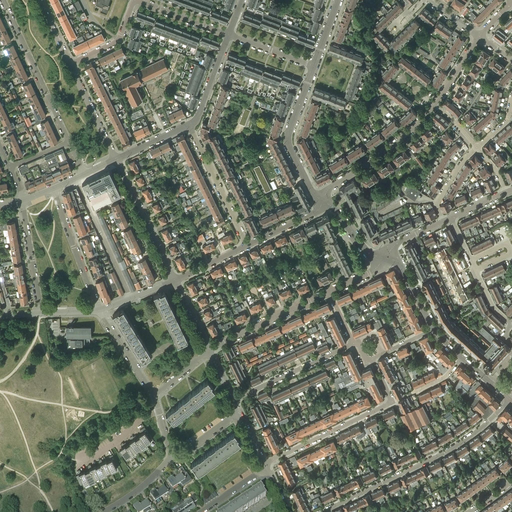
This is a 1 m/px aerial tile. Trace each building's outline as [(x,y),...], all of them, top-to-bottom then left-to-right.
[(83,11),(78,0),(74,2),(79,12),(83,11)] [(97,0),(96,0),(95,5),(101,7),(100,11),(106,14),(110,5),(108,4),(109,0),(97,0)] [(199,11),(203,0),(198,0),(195,9),(199,11)] [(204,13),(208,2),(203,0),(199,11),(204,13)] [(224,6),(232,9),(234,3),(226,0),(224,6)] [(356,3),(356,0),(348,0),(346,5),(353,8),(355,5),(356,5),(357,3),(356,3)] [(392,19),(404,7),(396,0),(395,0),(394,1),(396,4),(392,8),(392,7),(388,11),(388,12),(385,8),(383,10),(392,19)] [(488,5),(485,8),(489,12),(493,7),(490,4),(490,3),(488,2),(488,1),(486,0),(485,2),(488,5)] [(460,1),(456,7),(460,11),(465,4),(460,1)] [(208,14),(211,7),(212,3),(208,2),(204,13),(208,14)] [(54,7),(56,12),(62,9),(61,6),(64,5),(63,3),(54,7)] [(346,5),(343,14),(347,16),(347,15),(350,16),(352,17),(353,12),(352,11),(353,8),(346,5)] [(68,12),(67,9),(65,7),(62,9),(56,12),(58,16),(68,12)] [(315,7),(313,13),(321,16),(323,10),(315,7)] [(430,27),(436,19),(437,19),(424,8),(419,15),(417,17),(419,19),(422,17),(423,18),(424,17),(426,19),(425,20),(430,23),(428,25),(430,27)] [(485,16),(489,12),(485,8),(481,12),(485,16)] [(213,19),(217,21),(220,14),(221,14),(222,11),(220,10),(219,13),(216,12),(213,19)] [(392,19),(383,10),(381,11),(385,15),(384,15),(380,18),(381,19),(379,21),(378,20),(376,22),(377,23),(376,23),(374,21),(373,22),(375,25),(380,30),(392,19)] [(58,16),(60,21),(67,18),(66,16),(69,14),(68,12),(58,16)] [(481,21),(485,16),(481,12),(477,17),(481,21)] [(264,26),(268,15),(263,13),(261,20),(259,24),(264,26)] [(319,21),(321,16),(313,13),(311,19),(314,20),(319,21)] [(481,21),(477,17),(473,13),(471,15),(475,19),(473,21),(474,23),(475,23),(478,25),(481,21)] [(347,25),(350,16),(347,15),(347,16),(343,14),(340,22),(347,25)] [(268,28),(272,17),(268,15),(264,26),(268,28)] [(272,29),(277,18),(272,17),(268,28),(272,29)] [(277,31),(280,24),(281,20),(277,18),(272,29),(277,31)] [(278,31),(283,33),(288,19),(286,19),(285,22),(282,21),(278,31)] [(287,35),(291,24),(288,23),(289,20),(288,19),(283,33),(287,35)] [(415,19),(403,31),(412,40),(414,38),(410,34),(411,35),(415,31),(414,31),(416,28),(417,29),(419,27),(418,27),(418,26),(421,29),(423,27),(415,19)] [(155,20),(153,27),(151,31),(156,33),(160,22),(155,20)] [(314,20),(312,25),(319,28),(321,22),(319,21),(314,20)] [(445,25),(438,20),(434,27),(437,29),(436,30),(438,31),(439,30),(442,32),(443,29),(445,25)] [(500,23),(502,25),(504,26),(506,24),(508,27),(507,29),(509,32),(511,31),(511,30),(511,23),(510,21),(506,24),(502,20),(500,23)] [(63,25),(65,30),(71,27),(70,25),(73,23),(72,21),(63,25)] [(160,35),(164,24),(160,22),(156,33),(160,35)] [(287,35),(291,36),(297,23),(295,22),(294,25),(291,24),(287,35)] [(341,32),(344,33),(345,30),(346,31),(347,28),(346,28),(347,25),(340,22),(337,30),(341,32)] [(296,38),(298,34),(297,33),(300,27),(297,26),(298,23),(297,23),(291,36),(296,38)] [(165,36),(169,25),(164,24),(160,35),(165,36)] [(169,38),(173,27),(169,25),(165,36),(169,38)] [(319,28),(312,25),(310,31),(317,34),(319,28)] [(449,37),(453,30),(445,25),(443,29),(442,32),(441,33),(445,36),(446,35),(449,37)] [(130,30),(141,35),(143,30),(131,26),(130,30)] [(173,40),(178,28),(173,27),(169,38),(173,40)] [(178,28),(173,40),(178,41),(182,30),(178,28)] [(0,38),(9,35),(6,29),(0,31),(0,38)] [(70,40),(76,37),(74,34),(77,32),(76,30),(67,34),(70,40)] [(130,30),(128,35),(139,39),(141,35),(130,30)] [(182,43),(187,32),(182,30),(178,41),(182,43)] [(344,34),(344,33),(341,32),(337,30),(334,39),(341,42),(342,39),(343,39),(345,34),(344,34)] [(497,40),(502,33),(498,30),(493,37),(497,40)] [(104,39),(103,37),(101,33),(100,33),(99,31),(96,32),(98,35),(95,36),(99,42),(104,39)] [(384,46),(382,47),(386,52),(388,50),(386,48),(391,43),(388,40),(387,38),(386,38),(384,36),(384,35),(382,34),(379,31),(374,36),(372,33),(370,35),(374,39),(376,38),(375,39),(377,41),(378,40),(380,42),(379,43),(383,47),(383,46),(384,46)] [(411,42),(412,40),(403,31),(392,42),(399,50),(401,48),(398,46),(399,45),(400,46),(401,44),(403,42),(407,39),(406,38),(407,38),(411,42)] [(454,31),(453,33),(457,35),(456,36),(458,37),(457,37),(454,41),(455,42),(454,42),(457,44),(457,45),(460,47),(466,39),(454,31)] [(187,45),(191,33),(187,32),(182,43),(187,45)] [(191,46),(195,35),(191,33),(187,45),(191,46)] [(497,40),(501,43),(503,41),(504,42),(508,37),(506,36),(507,36),(502,33),(497,40)] [(99,42),(95,36),(93,37),(92,34),(89,35),(94,44),(99,42)] [(304,44),(306,37),(307,37),(308,34),(306,34),(305,36),(302,35),(299,42),(304,44)] [(9,35),(0,38),(0,39),(1,41),(2,41),(3,44),(11,40),(9,35)] [(196,48),(200,37),(195,35),(191,46),(196,48)] [(129,42),(140,46),(142,41),(130,37),(129,42)] [(80,39),(85,49),(90,47),(86,40),(84,41),(83,38),(80,39)] [(129,42),(127,46),(138,51),(140,46),(129,42)] [(456,54),(460,47),(457,45),(457,44),(454,42),(453,44),(452,44),(450,46),(451,47),(449,50),(456,54)] [(81,51),(78,44),(75,45),(74,43),(72,44),(76,53),(81,51)] [(16,50),(13,44),(3,48),(6,54),(16,50)] [(327,51),(336,54),(337,51),(337,50),(338,47),(339,46),(334,44),(333,45),(330,44),(330,45),(327,51)] [(341,48),(338,47),(337,50),(337,51),(336,54),(344,57),(347,50),(344,49),(344,48),(342,47),(341,48)] [(117,49),(112,52),(115,58),(118,57),(120,61),(122,60),(117,49)] [(16,50),(6,54),(8,56),(9,56),(10,59),(18,55),(16,50)] [(350,51),(347,50),(344,57),(352,60),(353,57),(354,57),(355,53),(353,52),(353,51),(350,50),(350,51)] [(456,54),(449,50),(448,52),(447,52),(445,54),(446,54),(444,57),(448,59),(451,61),(456,54)] [(483,50),(479,56),(486,60),(490,54),(490,53),(488,52),(487,52),(487,53),(483,50)] [(357,64),(357,65),(356,68),(355,69),(354,70),(354,72),(353,74),(352,75),(352,77),(352,78),(351,80),(363,85),(364,83),(359,81),(359,80),(360,81),(362,76),(360,76),(361,73),(363,73),(363,71),(367,73),(367,70),(365,69),(365,68),(360,66),(361,65),(364,57),(361,55),(361,54),(356,52),(356,54),(355,53),(354,57),(353,57),(352,60),(358,63),(357,64)] [(108,54),(103,56),(106,63),(109,61),(111,65),(113,64),(108,54)] [(212,62),(214,57),(206,54),(204,59),(212,62)] [(12,65),(21,61),(18,55),(10,59),(12,62),(11,63),(12,65)] [(401,65),(405,68),(408,65),(407,65),(409,62),(403,56),(397,64),(396,65),(392,61),(391,62),(389,60),(387,63),(390,65),(389,66),(390,67),(388,69),(387,68),(384,72),(382,70),(380,72),(382,74),(386,78),(385,79),(379,86),(382,88),(381,89),(385,92),(386,91),(388,88),(389,89),(391,86),(387,82),(388,81),(389,80),(391,77),(392,77),(393,76),(393,75),(394,73),(395,72),(396,72),(397,71),(397,70),(399,67),(401,65)] [(486,60),(479,56),(476,62),(479,64),(479,65),(482,67),(486,60)] [(440,65),(446,69),(451,61),(448,59),(444,57),(441,61),(442,62),(440,65)] [(133,104),(135,106),(136,103),(142,100),(135,85),(138,84),(139,86),(141,84),(141,83),(142,82),(142,81),(168,69),(165,63),(166,60),(164,60),(163,59),(120,80),(122,85),(120,86),(121,89),(124,88),(132,105),(133,104)] [(210,68),(212,62),(204,59),(202,65),(210,68)] [(488,64),(495,69),(499,63),(494,59),(491,62),(490,61),(488,64)] [(87,70),(93,67),(97,65),(95,60),(84,65),(86,70),(87,70)] [(21,61),(12,65),(13,68),(14,67),(16,70),(23,67),(21,61)] [(405,68),(412,73),(417,67),(409,62),(407,65),(408,65),(405,68)] [(245,63),(243,67),(241,74),(245,76),(249,65),(245,63)] [(499,63),(495,69),(501,73),(503,71),(502,70),(504,67),(499,63)] [(205,73),(207,68),(195,64),(194,68),(205,73)] [(98,67),(97,65),(93,67),(87,70),(89,74),(99,69),(102,68),(101,66),(98,67)] [(254,66),(249,65),(245,76),(250,77),(254,66)] [(474,65),(471,69),(479,74),(481,71),(479,70),(480,68),(474,65)] [(250,77),(254,79),(258,68),(254,66),(250,77)] [(23,67),(16,70),(17,73),(16,74),(17,76),(26,72),(23,67)] [(424,73),(417,67),(412,73),(419,79),(421,76),(424,73)] [(434,81),(431,79),(429,81),(439,87),(448,73),(438,67),(437,69),(440,71),(439,71),(438,73),(437,76),(436,75),(433,80),(434,80),(434,81)] [(192,73),(203,77),(205,73),(194,68),(192,73)] [(263,69),(258,68),(254,79),(258,81),(263,69)] [(99,69),(89,74),(91,78),(98,75),(99,74),(98,72),(100,71),(100,70),(99,69)] [(223,69),(220,75),(228,78),(230,72),(223,69)] [(477,77),(479,74),(471,69),(468,74),(472,76),(471,78),(473,79),(475,76),(477,77)] [(268,72),(264,70),(260,81),(264,83),(268,72)] [(26,72),(17,76),(18,79),(19,78),(21,82),(29,78),(26,72)] [(273,73),(268,72),(264,83),(268,84),(273,73)] [(202,82),(203,77),(192,73),(190,77),(202,82)] [(268,84),(273,86),(277,75),(273,73),(268,84)] [(426,85),(429,81),(431,79),(424,73),(421,76),(419,79),(426,85)] [(220,75),(218,81),(226,83),(228,78),(220,75)] [(280,81),(281,76),(277,75),(273,86),(277,87),(278,83),(279,83),(280,81)] [(202,82),(190,77),(189,82),(200,86),(202,82)] [(466,77),(463,82),(470,86),(472,83),(471,82),(473,79),(471,78),(470,80),(466,77)] [(508,82),(503,77),(502,79),(501,78),(499,80),(500,81),(499,81),(505,86),(508,82)] [(104,80),(103,78),(93,83),(96,87),(102,84),(101,82),(104,80)] [(362,87),(363,85),(351,80),(350,84),(349,84),(348,86),(349,87),(348,90),(347,90),(346,92),(347,93),(345,96),(345,97),(344,99),(339,97),(337,100),(338,101),(337,104),(337,105),(342,107),(342,106),(345,107),(348,98),(349,97),(354,99),(354,98),(357,99),(358,97),(355,96),(355,94),(354,93),(355,91),(356,91),(358,86),(357,86),(357,85),(362,87)] [(24,91),(33,87),(30,81),(22,85),(24,88),(23,89),(24,91)] [(187,86),(198,90),(200,86),(189,82),(187,86)] [(468,89),(470,86),(463,82),(460,86),(464,89),(463,90),(465,92),(467,89),(468,89)] [(96,87),(98,92),(108,87),(107,85),(105,83),(102,84),(96,87)] [(220,89),(218,96),(221,97),(222,96),(225,97),(226,94),(227,95),(228,92),(227,92),(229,88),(222,85),(221,86),(220,88),(220,89)] [(185,91),(197,95),(198,90),(187,86),(185,91)] [(391,95),(393,97),(398,91),(391,86),(389,89),(388,88),(386,91),(389,93),(388,94),(390,96),(391,95)] [(33,87),(24,91),(25,94),(26,93),(28,96),(36,93),(33,87)] [(109,89),(108,87),(98,92),(100,96),(106,93),(105,91),(109,89)] [(320,98),(321,94),(322,94),(323,91),(314,87),(312,93),(312,94),(312,95),(315,96),(314,97),(319,99),(320,98)] [(458,90),(455,94),(462,99),(464,96),(463,95),(465,92),(463,90),(462,92),(458,90)] [(282,93),(281,95),(283,96),(286,97),(293,99),(295,94),(288,91),(287,95),(284,94),(282,93)] [(325,100),(328,101),(331,94),(323,91),(322,94),(321,94),(320,98),(323,99),(322,100),(325,101),(325,100)] [(398,101),(400,103),(403,100),(402,99),(405,96),(398,91),(393,97),(396,99),(395,100),(397,102),(398,101)] [(36,93),(28,96),(29,100),(28,100),(29,103),(38,98),(36,93)] [(190,100),(197,103),(199,97),(192,94),(190,100)] [(337,100),(339,97),(331,94),(328,101),(328,102),(334,104),(334,103),(337,104),(338,101),(337,100)] [(460,102),(462,99),(455,94),(452,99),(458,102),(459,101),(460,102)] [(111,103),(111,102),(109,100),(113,98),(112,96),(102,101),(105,106),(111,103)] [(214,104),(214,105),(222,107),(223,104),(224,104),(225,101),(224,101),(225,97),(222,96),(221,97),(218,96),(215,102),(214,104)] [(412,102),(405,96),(402,99),(403,100),(400,103),(401,103),(400,104),(404,107),(405,106),(408,108),(409,106),(412,102)] [(291,105),(293,99),(286,97),(284,102),(288,104),(291,105)] [(18,106),(19,108),(21,106),(20,104),(19,102),(21,101),(24,99),(24,98),(16,102),(18,106)] [(33,108),(41,104),(38,98),(29,103),(30,105),(31,104),(33,108)] [(319,102),(312,99),(308,108),(312,109),(316,110),(317,110),(319,105),(318,105),(319,102)] [(442,106),(447,109),(451,103),(450,102),(451,101),(448,99),(447,100),(446,100),(442,106)] [(195,109),(197,103),(190,100),(187,106),(195,109)] [(281,101),(278,107),(286,110),(288,104),(284,102),(281,101)] [(111,103),(105,106),(107,111),(117,106),(119,105),(120,105),(119,105),(119,103),(112,106),(111,103)] [(454,105),(451,103),(447,109),(451,113),(456,107),(457,106),(454,104),(454,105)] [(41,104),(33,108),(34,111),(33,111),(34,114),(43,110),(41,104)] [(213,108),(211,114),(215,115),(214,116),(218,118),(219,114),(220,114),(221,112),(220,111),(222,107),(214,105),(213,106),(213,107),(213,108)] [(107,111),(109,116),(119,111),(118,108),(117,106),(107,111)] [(177,106),(175,107),(180,117),(185,115),(182,108),(179,110),(177,106)] [(406,126),(417,114),(409,106),(408,108),(410,110),(410,111),(409,110),(407,112),(408,112),(406,114),(405,114),(402,117),(402,118),(402,119),(400,116),(398,118),(406,126)] [(284,115),(286,110),(278,107),(276,112),(284,115)] [(457,116),(459,118),(462,114),(461,113),(462,112),(460,109),(459,110),(456,107),(451,113),(456,118),(457,116)] [(308,108),(305,116),(312,119),(314,116),(315,116),(316,114),(315,113),(316,110),(312,109),(308,108)] [(141,109),(130,114),(132,120),(143,115),(141,109)] [(35,116),(37,116),(38,119),(46,115),(43,110),(34,114),(35,116)] [(176,119),(172,113),(170,114),(168,110),(166,111),(171,121),(176,119)] [(489,113),(494,119),(497,116),(498,112),(491,110),(491,112),(489,113)] [(109,116),(111,120),(121,115),(125,114),(124,111),(121,113),(120,111),(119,111),(109,116)] [(467,120),(474,114),(471,111),(470,113),(469,111),(464,116),(467,120)] [(494,119),(489,113),(488,112),(486,115),(487,116),(485,117),(490,122),(494,119)] [(435,121),(436,121),(440,116),(436,113),(431,120),(434,122),(435,121)] [(217,120),(218,118),(214,116),(215,115),(211,114),(207,124),(210,125),(214,127),(216,123),(217,121),(217,120)] [(476,117),(474,114),(467,120),(471,124),(476,119),(475,118),(476,117)] [(122,117),(121,115),(111,120),(114,125),(120,121),(119,119),(122,117)] [(277,116),(273,125),(277,126),(277,125),(281,126),(284,119),(277,116)] [(311,122),(312,119),(305,116),(302,124),(306,125),(306,126),(309,127),(310,124),(311,125),(312,122),(311,122)] [(440,124),(440,125),(445,119),(440,116),(436,121),(437,122),(436,124),(439,126),(440,124)] [(1,120),(4,125),(12,121),(10,119),(9,120),(7,117),(1,120)] [(490,122),(485,117),(484,118),(483,117),(480,119),(486,126),(490,122)] [(48,119),(44,121),(43,119),(35,123),(36,124),(40,123),(41,126),(40,127),(41,129),(50,125),(48,119)] [(390,128),(393,131),(400,125),(395,119),(393,122),(392,121),(388,124),(389,125),(388,125),(391,128),(390,128)] [(445,119),(440,125),(441,126),(440,127),(442,129),(443,128),(449,124),(445,119)] [(477,124),(482,129),(486,126),(480,119),(478,121),(479,122),(477,124)] [(12,121),(4,125),(7,131),(13,128),(12,128),(15,127),(13,121),(12,122),(12,121)] [(206,131),(207,131),(208,128),(209,129),(210,125),(207,124),(203,122),(199,131),(200,133),(203,131),(205,131),(206,131)] [(127,126),(126,124),(116,129),(118,134),(124,131),(123,128),(127,126)] [(141,136),(146,134),(143,127),(141,124),(136,126),(141,136)] [(271,130),(270,133),(277,136),(281,126),(277,125),(277,126),(273,125),(272,124),(270,129),(271,130)] [(306,125),(302,124),(299,133),(301,134),(306,136),(307,132),(308,133),(310,128),(309,127),(306,126),(306,125)] [(478,133),(482,129),(477,124),(476,125),(475,124),(472,126),(473,127),(472,129),(474,131),(475,130),(478,133)] [(50,125),(41,129),(42,131),(44,131),(45,134),(53,130),(50,125)] [(387,137),(393,131),(390,128),(391,128),(388,125),(386,127),(385,126),(383,128),(384,129),(382,131),(387,137)] [(506,127),(502,131),(508,137),(510,135),(509,134),(511,133),(506,127)] [(429,128),(425,132),(431,138),(433,136),(432,134),(434,133),(429,128)] [(45,138),(46,140),(56,136),(53,130),(45,134),(47,137),(45,138)] [(7,133),(8,134),(6,135),(9,141),(17,137),(16,135),(14,136),(12,131),(7,133)] [(203,131),(200,133),(204,141),(208,139),(211,137),(209,134),(209,135),(207,131),(206,131),(205,131),(203,131)] [(441,138),(443,141),(450,135),(446,131),(441,136),(442,137),(441,138)] [(502,131),(498,134),(503,139),(504,138),(505,139),(508,137),(502,131)] [(375,140),(377,144),(385,138),(380,132),(378,134),(377,133),(373,136),(373,137),(375,140)] [(431,138),(425,132),(421,136),(424,139),(423,140),(424,142),(426,141),(427,140),(428,141),(431,138)] [(131,135),(130,133),(120,138),(122,142),(128,139),(127,137),(131,135)] [(270,133),(270,135),(267,141),(270,147),(277,144),(275,141),(277,136),(270,133)] [(183,134),(175,137),(175,138),(172,139),(173,141),(176,140),(178,142),(185,139),(183,134)] [(503,139),(498,134),(494,138),(499,143),(500,144),(502,142),(501,141),(503,139)] [(450,135),(443,141),(446,144),(447,143),(448,144),(453,139),(450,135)] [(56,136),(46,140),(48,143),(47,143),(48,146),(50,145),(58,142),(56,136)] [(208,139),(213,149),(217,147),(216,146),(219,145),(218,142),(219,141),(218,139),(217,139),(215,136),(211,137),(208,139)] [(9,141),(12,146),(18,143),(17,143),(19,142),(19,140),(16,141),(16,140),(18,139),(17,137),(9,141)] [(375,140),(373,137),(371,139),(370,138),(368,140),(366,142),(370,149),(377,144),(375,140)] [(304,138),(297,141),(301,150),(305,148),(308,146),(309,145),(306,141),(305,141),(304,138)] [(128,139),(122,142),(121,142),(124,148),(135,142),(134,140),(130,142),(128,139)] [(185,139),(178,142),(179,145),(175,146),(176,148),(180,147),(186,143),(184,139),(185,139)] [(418,139),(414,142),(420,149),(423,146),(422,145),(424,142),(423,140),(421,142),(418,139)] [(453,146),(457,151),(461,148),(458,145),(456,143),(455,141),(452,144),(453,145),(453,146)] [(420,149),(414,142),(410,146),(415,151),(416,150),(417,151),(420,149)] [(487,151),(493,145),(491,142),(490,143),(489,142),(483,147),(487,151)] [(19,146),(18,143),(12,146),(14,152),(22,148),(21,146),(19,146)] [(168,154),(163,144),(159,146),(162,152),(164,151),(166,155),(168,154)] [(277,144),(270,147),(275,156),(278,154),(279,155),(282,154),(277,144)] [(217,157),(224,154),(222,151),(223,150),(222,148),(221,148),(219,145),(216,146),(217,147),(213,149),(216,154),(215,155),(216,157),(217,157)] [(357,148),(354,150),(356,153),(357,153),(359,156),(366,151),(362,145),(359,147),(359,146),(356,147),(357,148)] [(495,153),(498,152),(495,149),(496,148),(493,145),(487,151),(490,155),(494,152),(495,153)] [(309,149),(308,146),(305,148),(301,150),(305,157),(312,154),(310,151),(311,151),(310,148),(309,149)] [(450,146),(447,149),(454,154),(457,151),(453,146),(451,147),(450,146)] [(22,148),(14,152),(17,157),(23,154),(21,151),(23,150),(22,148)] [(53,152),(63,175),(72,171),(62,148),(53,152)] [(159,158),(154,148),(149,150),(151,154),(153,157),(155,155),(157,159),(159,158)] [(181,157),(191,152),(189,148),(182,151),(183,154),(180,155),(181,157)] [(351,161),(359,156),(357,153),(356,153),(354,150),(354,149),(349,152),(350,153),(347,155),(351,161)] [(451,159),(454,154),(447,149),(445,152),(446,152),(445,155),(451,159)] [(54,179),(63,175),(53,152),(44,156),(54,179)] [(398,155),(403,161),(408,157),(409,157),(407,154),(406,155),(404,152),(398,155)] [(497,162),(503,156),(501,154),(500,154),(499,154),(499,153),(498,152),(495,153),(497,155),(493,158),(497,162)] [(225,158),(224,154),(217,157),(217,158),(217,159),(218,160),(219,161),(221,166),(225,165),(228,164),(227,160),(228,160),(227,157),(225,158)] [(278,154),(275,156),(276,160),(275,160),(277,163),(278,162),(279,166),(286,163),(286,162),(286,161),(285,160),(282,154),(279,155),(278,154)] [(305,157),(309,165),(312,163),(313,164),(316,162),(315,159),(316,159),(314,157),(313,157),(312,154),(305,157)] [(403,161),(398,155),(393,159),(396,162),(395,163),(397,166),(403,161)] [(448,163),(451,159),(445,155),(444,156),(443,155),(441,158),(448,163)] [(469,162),(471,165),(478,159),(474,155),(469,160),(470,161),(469,162)] [(46,183),(54,179),(44,156),(36,160),(46,183)] [(340,159),(337,161),(339,164),(340,164),(342,167),(349,162),(345,156),(342,158),(342,157),(340,158),(340,159)] [(425,168),(426,167),(417,156),(415,158),(424,169),(425,169),(425,168)] [(503,156),(497,162),(500,166),(506,161),(505,160),(506,159),(503,156)] [(195,161),(193,157),(186,160),(188,163),(184,164),(185,166),(195,161)] [(440,163),(446,167),(448,163),(441,158),(439,161),(441,162),(440,163)] [(477,169),(479,168),(478,166),(481,163),(478,159),(471,165),(474,167),(475,166),(476,168),(477,169)] [(36,160),(27,164),(37,187),(46,183),(36,160)] [(333,164),(330,165),(334,172),(342,167),(340,164),(339,164),(337,161),(337,160),(332,163),(333,164)] [(316,162),(313,164),(312,163),(309,165),(313,174),(320,170),(318,167),(319,167),(317,162),(316,162)] [(286,163),(279,166),(281,169),(280,170),(281,172),(282,172),(284,175),(288,174),(287,173),(290,171),(288,166),(288,165),(287,163),(286,163)] [(389,163),(383,167),(388,173),(394,168),(392,165),(391,166),(389,163)] [(443,172),(446,167),(440,163),(439,165),(438,164),(436,167),(443,172)] [(468,171),(468,172),(469,172),(471,170),(470,169),(471,167),(465,163),(462,168),(468,171)] [(28,190),(37,187),(27,164),(18,167),(28,190)] [(226,176),(233,173),(231,169),(232,169),(231,166),(230,167),(228,164),(225,165),(221,166),(225,173),(224,174),(225,175),(226,176)] [(197,166),(191,169),(187,171),(189,175),(200,170),(197,166)] [(479,173),(481,176),(488,170),(484,166),(481,169),(479,168),(477,169),(479,171),(480,172),(479,173)] [(382,176),(388,173),(383,167),(378,170),(380,173),(380,174),(382,177),(382,176)] [(440,176),(443,172),(436,167),(434,170),(435,171),(434,172),(440,176)] [(333,177),(330,171),(328,168),(326,169),(328,172),(327,172),(327,171),(325,172),(325,173),(323,174),(322,173),(317,176),(318,177),(317,177),(316,174),(314,175),(319,185),(333,177)] [(468,171),(462,168),(459,172),(467,177),(468,174),(467,173),(468,172),(468,171)] [(115,183),(109,170),(100,174),(100,175),(82,184),(88,196),(106,188),(112,200),(121,196),(115,183)] [(148,175),(147,173),(146,170),(144,171),(142,172),(144,175),(135,179),(137,182),(145,178),(151,175),(150,173),(148,175)] [(488,170),(481,176),(484,179),(485,178),(486,179),(491,174),(488,170)] [(295,181),(290,171),(287,173),(288,174),(284,175),(286,178),(285,179),(286,181),(287,181),(289,184),(295,181)] [(432,176),(438,180),(440,176),(434,172),(433,174),(432,173),(430,176),(432,176)] [(459,172),(456,177),(463,180),(464,179),(465,180),(467,177),(459,172)] [(373,174),(368,177),(372,183),(378,179),(376,176),(375,177),(373,174)] [(139,186),(147,181),(150,180),(149,179),(152,177),(151,175),(145,178),(137,182),(139,186)] [(195,178),(190,181),(191,183),(191,184),(193,183),(194,185),(197,183),(198,183),(198,184),(204,181),(204,180),(202,175),(195,178)] [(235,178),(234,175),(227,178),(227,179),(228,181),(232,188),(235,186),(235,185),(238,184),(237,181),(238,180),(236,178),(235,178)] [(435,185),(438,180),(432,176),(431,178),(429,177),(428,180),(429,181),(433,183),(435,185)] [(372,183),(368,177),(362,180),(364,184),(366,187),(372,183)] [(456,177),(454,181),(461,186),(463,183),(462,182),(463,180),(456,177)] [(394,189),(395,191),(398,189),(408,183),(409,184),(412,185),(413,185),(414,183),(408,179),(394,189)] [(342,195),(345,193),(350,205),(352,204),(358,216),(368,212),(367,209),(365,211),(360,200),(359,198),(354,200),(352,198),(358,195),(357,193),(361,191),(358,186),(354,180),(345,185),(339,189),(342,195)] [(454,181),(451,186),(457,189),(458,188),(459,189),(461,186),(454,181)] [(432,188),(431,189),(438,193),(440,188),(435,185),(433,183),(431,187),(432,188)] [(496,188),(493,183),(487,186),(487,188),(486,188),(487,191),(489,191),(496,188)] [(236,196),(243,193),(241,190),(242,189),(241,187),(240,187),(238,184),(235,185),(235,186),(232,188),(234,193),(234,194),(235,196),(236,196)] [(291,198),(290,198),(294,206),(300,203),(301,202),(302,203),(307,200),(299,184),(294,187),(296,192),(293,194),(294,195),(291,196),(291,198)] [(412,185),(409,184),(405,191),(407,194),(415,199),(420,190),(413,185),(412,185)] [(469,188),(471,190),(470,190),(471,192),(470,192),(473,198),(478,196),(475,189),(474,186),(472,184),(471,184),(472,186),(469,188)] [(196,190),(198,193),(199,195),(209,190),(207,185),(200,188),(196,190)] [(451,186),(448,190),(454,194),(455,194),(456,194),(457,192),(456,191),(457,189),(451,186)] [(476,189),(475,189),(478,196),(483,194),(480,187),(479,186),(475,188),(476,189)] [(69,190),(63,192),(62,193),(64,200),(79,195),(76,188),(69,191),(69,190)] [(398,195),(400,198),(403,196),(399,190),(398,189),(395,191),(398,195)] [(435,197),(438,193),(431,189),(431,190),(429,190),(428,192),(429,193),(429,194),(435,197)] [(211,194),(209,190),(199,195),(200,197),(200,196),(201,199),(205,197),(211,194)] [(454,194),(448,190),(445,195),(452,198),(454,194)] [(237,199),(240,205),(244,203),(244,204),(247,203),(246,199),(247,199),(245,196),(244,197),(243,193),(236,196),(236,197),(236,198),(237,199)] [(213,199),(211,194),(205,197),(206,200),(202,202),(203,204),(213,199)] [(460,197),(463,203),(468,201),(465,194),(463,195),(462,194),(459,195),(460,197)] [(64,200),(66,207),(82,202),(79,195),(64,200)] [(460,197),(455,199),(458,206),(463,203),(460,197)] [(307,200),(302,203),(301,202),(300,203),(294,206),(295,209),(296,209),(298,212),(298,211),(299,214),(311,208),(307,200)] [(444,203),(444,204),(445,204),(448,211),(453,208),(449,202),(448,202),(447,201),(444,203)] [(80,212),(86,210),(82,202),(66,207),(69,214),(71,214),(72,213),(73,215),(78,213),(80,212)] [(111,209),(112,212),(121,208),(118,202),(111,206),(112,208),(111,209)] [(509,212),(511,211),(510,209),(507,202),(502,204),(505,211),(506,211),(506,213),(509,211),(509,212)] [(215,203),(209,206),(210,209),(206,211),(207,213),(217,208),(215,203)] [(244,203),(240,205),(245,215),(252,212),(250,208),(251,208),(250,205),(249,206),(247,203),(244,204),(244,203)] [(291,204),(283,208),(285,211),(284,211),(286,214),(295,210),(291,204)] [(443,213),(448,211),(445,204),(444,204),(440,206),(443,213)] [(502,204),(497,207),(500,213),(501,216),(503,215),(502,214),(505,213),(504,211),(505,211),(502,204)] [(494,216),(500,213),(497,207),(491,209),(494,216)] [(112,212),(115,217),(116,217),(123,213),(121,208),(112,212)] [(280,208),(278,209),(278,210),(275,211),(279,218),(286,214),(284,211),(285,211),(283,208),(281,209),(280,208)] [(378,213),(379,213),(376,209),(370,211),(372,215),(377,222),(380,221),(380,220),(378,216),(378,213)] [(491,209),(486,211),(489,218),(494,216),(491,209)] [(279,218),(275,211),(272,213),(272,212),(269,213),(270,214),(267,215),(269,218),(271,222),(279,218)] [(432,218),(429,211),(424,214),(427,220),(432,218)] [(486,211),(481,214),(484,220),(486,220),(489,218),(486,211)] [(222,217),(220,212),(213,215),(214,218),(211,220),(212,222),(223,216),(222,216),(222,217)] [(79,215),(78,213),(73,215),(74,217),(73,217),(75,223),(82,220),(80,214),(79,215)] [(116,217),(115,217),(114,218),(116,223),(119,222),(126,219),(123,213),(116,217)] [(269,218),(267,215),(266,214),(262,217),(262,218),(259,219),(262,226),(271,222),(269,218)] [(315,220),(316,221),(320,232),(321,231),(323,230),(331,226),(329,221),(328,220),(329,219),(327,214),(315,220)] [(481,214),(476,216),(479,223),(484,221),(484,220),(481,214)] [(254,215),(244,220),(251,234),(261,230),(260,228),(257,229),(256,228),(257,228),(256,226),(255,226),(254,224),(255,223),(253,218),(252,219),(252,218),(254,217),(254,215)] [(368,236),(377,231),(376,229),(374,230),(372,225),(377,223),(377,222),(372,215),(361,221),(368,236)] [(416,216),(419,224),(424,222),(421,215),(418,216),(418,215),(416,216)] [(474,225),(476,224),(479,223),(476,216),(471,218),(474,225)] [(471,218),(465,220),(469,227),(473,225),(474,225),(471,218)] [(128,224),(126,219),(119,222),(121,227),(128,224)] [(77,229),(84,226),(82,220),(75,223),(77,229)] [(415,226),(412,220),(408,221),(408,220),(403,222),(404,223),(403,224),(405,227),(404,227),(406,231),(415,226)] [(468,228),(469,227),(465,220),(460,223),(464,232),(467,230),(468,231),(469,230),(468,228)] [(5,230),(8,229),(15,228),(14,222),(4,223),(5,230)] [(315,231),(316,234),(317,233),(319,232),(314,222),(309,225),(313,233),(315,231)] [(395,227),(398,234),(406,231),(404,227),(405,227),(403,224),(401,225),(400,224),(398,225),(398,226),(395,227)] [(314,235),(313,233),(309,225),(304,227),(308,235),(307,235),(310,242),(315,240),(313,236),(314,235)] [(86,232),(84,226),(77,229),(79,235),(81,234),(82,236),(88,233),(95,231),(94,228),(87,231),(86,232)] [(326,236),(334,232),(331,226),(323,230),(324,232),(326,236)] [(391,238),(398,234),(395,227),(392,229),(392,228),(389,229),(390,230),(387,231),(389,234),(391,238)] [(123,235),(124,237),(133,233),(130,228),(123,231),(125,234),(123,235)] [(295,231),(299,238),(305,235),(302,228),(295,231)] [(445,235),(445,236),(452,233),(450,228),(441,232),(443,236),(445,235)] [(172,238),(171,236),(174,235),(174,233),(176,232),(175,230),(173,232),(170,233),(163,236),(164,237),(163,237),(164,239),(165,239),(166,241),(172,238)] [(389,234),(387,231),(386,230),(382,232),(382,234),(379,235),(382,242),(391,238),(389,234)] [(95,231),(88,233),(82,236),(83,237),(81,238),(83,244),(90,242),(88,235),(89,235),(89,236),(97,233),(95,231)] [(299,238),(295,231),(289,235),(291,238),(290,238),(292,242),(299,238)] [(336,235),(334,232),(326,236),(328,241),(335,237),(335,236),(336,235)] [(126,243),(127,243),(135,239),(133,233),(124,237),(123,238),(126,243)] [(225,235),(228,242),(233,239),(230,233),(225,235)] [(223,244),(228,242),(225,235),(220,238),(223,244)] [(279,237),(282,244),(288,241),(284,235),(282,236),(281,236),(280,236),(280,237),(279,237)] [(433,235),(428,237),(432,246),(437,244),(433,235)] [(494,245),(490,236),(487,238),(486,237),(485,238),(486,240),(489,247),(494,245)] [(282,244),(279,237),(279,238),(278,237),(277,238),(277,239),(274,240),(277,246),(282,244)] [(432,246),(428,237),(424,239),(428,248),(432,246)] [(450,247),(453,245),(453,244),(456,242),(454,237),(447,240),(447,241),(446,242),(448,246),(450,245),(450,247)] [(138,244),(135,239),(127,243),(129,248),(131,247),(138,244)] [(340,248),(336,240),(329,243),(331,246),(330,246),(332,251),(333,251),(336,250),(340,248)] [(207,244),(210,250),(215,248),(212,241),(207,244)] [(90,242),(83,244),(85,250),(92,247),(90,242)] [(168,247),(170,250),(178,246),(184,244),(183,242),(180,244),(179,242),(168,247)] [(266,244),(265,244),(268,251),(271,249),(273,248),(270,242),(268,243),(267,243),(266,243),(266,244)] [(474,254),(479,252),(476,245),(475,243),(473,243),(474,244),(470,245),(474,254)] [(140,250),(138,244),(131,247),(134,253),(140,250)] [(205,253),(210,250),(207,244),(202,246),(205,253)] [(263,246),(260,247),(263,253),(268,251),(265,244),(264,244),(263,245),(263,246)] [(412,244),(405,247),(409,255),(413,254),(413,253),(415,252),(416,251),(414,246),(413,247),(412,244)] [(94,252),(92,247),(85,250),(87,256),(89,255),(90,257),(95,255),(98,254),(97,251),(94,252)] [(261,258),(256,248),(252,250),(257,258),(257,260),(261,258)] [(336,250),(333,251),(335,254),(334,254),(335,257),(336,256),(337,259),(344,256),(340,248),(336,250)] [(136,258),(137,260),(142,258),(141,256),(143,255),(140,250),(134,253),(131,254),(134,259),(136,258)] [(434,256),(435,258),(445,254),(443,250),(436,253),(437,256),(436,255),(434,256)] [(409,255),(413,263),(419,260),(418,257),(419,256),(418,254),(417,255),(415,252),(413,253),(413,254),(409,255)] [(245,253),(242,255),(246,264),(246,265),(250,264),(249,262),(245,253)] [(91,265),(98,262),(97,259),(95,255),(90,257),(91,258),(89,259),(91,265)] [(344,256),(337,259),(338,262),(337,262),(339,265),(340,264),(341,267),(344,266),(344,265),(348,263),(344,256)] [(142,258),(137,260),(138,262),(135,263),(136,267),(136,269),(140,267),(148,264),(145,258),(143,259),(142,258)] [(448,261),(447,258),(440,261),(441,264),(440,263),(438,264),(439,266),(449,262),(448,261)] [(230,261),(229,262),(232,268),(238,266),(234,259),(232,260),(231,260),(230,261)] [(413,263),(417,271),(420,269),(421,269),(423,268),(422,265),(423,265),(422,262),(421,263),(419,260),(413,263)] [(100,268),(98,262),(91,265),(93,271),(100,268)] [(227,263),(224,264),(227,271),(227,270),(229,273),(232,272),(234,275),(235,274),(234,271),(232,268),(229,262),(228,262),(227,262),(227,263)] [(300,262),(292,266),(295,272),(299,270),(298,268),(299,267),(300,270),(303,268),(300,262)] [(352,272),(348,263),(344,265),(344,266),(341,267),(340,268),(342,273),(341,272),(339,273),(339,272),(334,274),(336,279),(352,272)] [(502,263),(497,265),(501,272),(502,274),(503,274),(504,274),(503,273),(506,272),(502,263)] [(140,267),(143,273),(150,269),(148,264),(140,267)] [(215,269),(218,275),(223,272),(220,266),(218,267),(217,267),(216,267),(216,268),(215,269)] [(452,270),(450,266),(443,269),(445,272),(444,272),(444,271),(442,272),(443,274),(452,270)] [(98,276),(98,277),(98,278),(102,277),(106,275),(109,273),(107,270),(103,271),(104,274),(103,274),(100,268),(93,271),(95,277),(98,276)] [(424,268),(423,268),(421,269),(420,269),(417,271),(421,279),(427,276),(426,273),(427,272),(425,268),(424,268)] [(141,274),(143,279),(153,275),(150,269),(143,273),(141,274)] [(218,275),(215,269),(214,269),(213,269),(212,270),(210,271),(213,277),(218,275)] [(23,277),(22,270),(15,272),(12,272),(13,279),(16,278),(23,277)] [(394,270),(386,273),(388,276),(386,277),(388,280),(397,276),(394,270)] [(457,279),(452,270),(443,274),(444,276),(444,277),(446,275),(445,274),(446,274),(449,281),(449,282),(448,281),(446,282),(447,284),(457,279)] [(490,279),(490,280),(492,279),(491,277),(488,270),(483,272),(487,281),(490,279)] [(109,284),(118,280),(114,271),(109,273),(106,275),(109,284)] [(330,271),(323,275),(326,282),(332,279),(331,275),(332,275),(330,271)] [(98,288),(109,284),(106,275),(102,277),(98,278),(99,279),(95,281),(98,288)] [(155,280),(153,275),(143,279),(142,280),(143,282),(144,281),(146,284),(155,280)] [(320,284),(326,282),(323,275),(316,278),(317,281),(318,281),(320,284)] [(393,286),(399,283),(400,282),(397,276),(388,280),(390,283),(391,283),(393,286)] [(23,277),(16,278),(13,279),(14,285),(17,284),(25,283),(23,277)] [(385,284),(381,277),(375,280),(379,289),(382,287),(381,286),(385,284)] [(101,295),(102,295),(104,294),(108,292),(116,289),(121,287),(118,280),(109,284),(98,288),(100,293),(101,295)] [(369,284),(372,290),(375,289),(376,290),(379,289),(375,280),(368,283),(369,284)] [(426,290),(434,286),(431,280),(422,284),(425,290),(426,290)] [(189,289),(189,290),(196,287),(193,281),(187,285),(188,287),(188,288),(188,289),(189,289)] [(301,285),(304,291),(305,291),(306,291),(307,291),(307,290),(310,289),(306,281),(301,283),(301,285)] [(399,283),(393,286),(395,291),(402,288),(399,283)] [(450,290),(451,292),(461,287),(459,283),(452,287),(453,289),(453,290),(452,289),(450,290)] [(489,288),(492,293),(498,290),(501,289),(500,287),(500,286),(499,286),(498,284),(489,288)] [(304,292),(304,291),(301,285),(296,287),(299,294),(302,293),(303,293),(304,292)] [(429,296),(437,292),(434,286),(426,290),(429,296)] [(196,287),(189,290),(190,290),(189,291),(190,292),(191,292),(192,295),(198,292),(196,287)] [(289,288),(284,290),(287,297),(287,296),(288,297),(289,296),(289,295),(292,294),(289,288)] [(395,291),(398,297),(405,293),(402,288),(395,291)] [(286,297),(287,297),(284,290),(278,292),(281,299),(284,298),(285,298),(286,298),(286,297)] [(350,291),(343,295),(348,303),(351,302),(350,301),(353,299),(350,292),(350,291)] [(464,294),(463,291),(455,295),(457,297),(456,298),(456,297),(454,298),(455,300),(464,295),(464,294)] [(105,301),(108,300),(111,299),(108,292),(104,294),(102,295),(104,299),(105,301)] [(159,293),(153,296),(154,296),(155,299),(157,305),(158,305),(159,307),(169,302),(168,300),(168,299),(167,297),(164,293),(165,292),(164,292),(160,294),(159,293)] [(429,296),(432,302),(440,298),(437,292),(429,296)] [(405,293),(398,297),(400,300),(398,301),(400,304),(408,299),(405,293)] [(501,295),(494,298),(496,303),(505,298),(504,296),(505,296),(504,295),(503,293),(502,294),(501,295)] [(476,302),(483,299),(481,294),(472,298),(473,301),(470,302),(469,303),(469,305),(471,304),(474,303),(476,302)] [(337,298),(340,305),(344,304),(344,305),(348,303),(343,295),(337,298)] [(207,299),(199,303),(200,306),(209,302),(208,302),(210,301),(209,298),(207,299)] [(442,304),(440,298),(432,302),(435,308),(442,304)] [(404,309),(411,306),(411,305),(408,299),(400,304),(401,307),(403,306),(404,309)] [(485,304),(483,299),(476,302),(479,307),(485,304)] [(169,302),(159,307),(161,311),(161,312),(164,318),(164,317),(165,319),(175,314),(174,312),(169,302)] [(254,304),(257,310),(258,310),(259,310),(260,309),(262,308),(259,302),(254,304)] [(328,311),(331,309),(328,302),(321,305),(326,314),(329,312),(328,311)] [(257,311),(257,310),(254,304),(249,307),(252,313),(254,312),(255,312),(256,311),(257,311)] [(445,310),(442,304),(435,308),(438,314),(445,310)] [(488,309),(485,304),(479,307),(482,314),(488,309)] [(510,316),(511,314),(511,310),(508,307),(504,304),(503,305),(505,307),(503,310),(510,316)] [(315,308),(315,309),(318,315),(322,314),(323,315),(326,314),(321,305),(315,308)] [(414,311),(411,306),(404,309),(407,314),(414,311)] [(487,318),(492,313),(488,309),(482,314),(487,318)] [(119,326),(129,320),(129,319),(127,317),(128,317),(127,317),(123,310),(119,313),(118,312),(112,315),(113,316),(113,315),(114,318),(117,324),(118,324),(119,326)] [(448,316),(445,310),(438,314),(441,320),(448,316)] [(407,314),(410,320),(416,316),(414,311),(407,314)] [(239,314),(242,321),(243,321),(244,321),(245,320),(247,319),(244,312),(239,314)] [(496,316),(492,313),(487,318),(491,322),(496,316)] [(175,314),(165,319),(167,324),(170,330),(171,332),(181,327),(180,325),(180,324),(175,315),(175,314)] [(241,321),(242,321),(239,314),(234,317),(237,323),(239,322),(240,323),(241,322),(241,321)] [(305,322),(302,315),(301,315),(295,318),(299,326),(302,325),(301,324),(305,322)] [(329,327),(338,323),(334,316),(327,320),(329,323),(327,324),(329,327)] [(417,316),(416,316),(410,320),(411,323),(410,324),(411,327),(420,322),(417,316)] [(448,316),(441,320),(445,325),(452,320),(448,316)] [(500,320),(496,316),(491,322),(495,326),(500,320)] [(288,321),(289,322),(292,328),(295,326),(296,328),(299,326),(295,318),(288,321)] [(376,327),(380,335),(386,332),(384,327),(383,327),(380,319),(378,319),(376,320),(377,322),(376,327)] [(127,337),(136,331),(135,329),(135,328),(134,329),(129,320),(119,326),(122,330),(121,330),(125,335),(127,337)] [(445,325),(450,331),(455,325),(452,320),(445,325)] [(504,324),(500,320),(495,326),(499,329),(504,324)] [(370,322),(365,324),(368,331),(376,327),(377,322),(371,325),(370,322)] [(423,329),(420,322),(411,327),(413,330),(414,329),(416,332),(423,329)] [(209,331),(216,328),(213,323),(207,326),(209,331)] [(331,329),(333,333),(340,329),(338,323),(329,327),(330,330),(331,329)] [(368,331),(365,324),(362,325),(361,324),(358,325),(362,334),(368,331)] [(273,328),(277,337),(280,335),(279,334),(283,332),(279,326),(279,325),(273,328)] [(356,337),(362,334),(358,325),(355,327),(355,328),(352,330),(356,337)] [(455,336),(460,329),(455,325),(450,331),(455,336)] [(66,337),(74,336),(90,336),(91,336),(90,326),(66,327),(66,337)] [(181,327),(171,332),(173,336),(173,337),(176,342),(177,344),(177,345),(187,340),(187,339),(186,337),(186,336),(186,337),(181,327),(182,327),(181,327)] [(216,328),(209,331),(212,336),(218,333),(216,328)] [(266,332),(269,338),(270,339),(273,337),(274,338),(277,337),(273,328),(266,331),(266,332)] [(343,335),(340,329),(333,333),(334,336),(333,336),(335,339),(343,335)] [(459,340),(465,333),(460,329),(455,336),(459,340)] [(136,331),(127,337),(129,341),(129,342),(132,347),(133,347),(134,349),(144,343),(143,343),(142,341),(142,340),(136,331)] [(379,335),(382,341),(391,337),(389,334),(388,334),(387,331),(386,332),(380,335),(379,335)] [(465,333),(459,340),(464,344),(470,338),(465,333)] [(337,342),(339,345),(347,342),(343,335),(335,339),(336,343),(337,342)] [(427,336),(420,340),(422,343),(420,344),(422,347),(430,343),(427,336)] [(502,342),(496,336),(494,338),(492,340),(491,342),(493,344),(505,355),(511,349),(504,343),(502,342)] [(392,340),(391,337),(382,341),(385,348),(393,344),(391,341),(392,340)] [(257,347),(256,345),(253,338),(252,338),(246,341),(249,348),(250,350),(257,347)] [(470,338),(464,344),(469,349),(475,342),(470,338)] [(308,342),(312,351),(316,349),(312,340),(308,342)] [(246,341),(239,344),(243,351),(249,348),(246,341)] [(322,343),(325,352),(330,349),(326,341),(322,343)] [(307,353),(312,351),(308,342),(303,345),(307,353)] [(469,349),(474,353),(480,346),(475,342),(469,349)] [(141,361),(149,356),(150,355),(151,354),(149,352),(150,352),(149,352),(144,343),(134,349),(136,353),(140,359),(141,360),(141,361)] [(321,354),(325,352),(322,343),(317,345),(321,354)] [(430,343),(422,347),(422,349),(423,350),(425,349),(426,353),(433,349),(430,343)] [(505,355),(493,344),(488,351),(499,361),(505,355)] [(299,347),(302,355),(307,353),(303,345),(299,347)] [(225,355),(233,351),(231,346),(223,350),(225,355)] [(474,353),(479,357),(481,355),(485,351),(480,346),(474,353)] [(294,349),(298,357),(302,355),(299,347),(294,349)] [(444,351),(440,348),(435,354),(438,357),(438,358),(444,351)] [(293,359),(298,357),(294,349),(289,351),(293,359)] [(236,355),(233,351),(225,355),(227,360),(236,355)] [(289,351),(285,353),(289,361),(293,359),(289,351)] [(343,358),(345,361),(354,357),(351,351),(343,354),(345,358),(343,358)] [(447,355),(444,351),(438,358),(441,360),(436,365),(437,366),(447,355)] [(483,364),(486,367),(490,370),(491,369),(492,370),(499,361),(488,351),(483,356),(481,355),(479,357),(484,362),(483,364)] [(284,363),(289,361),(285,353),(280,355),(284,363)] [(276,357),(280,366),(284,363),(280,355),(276,357)] [(450,367),(455,361),(447,355),(437,366),(438,367),(437,368),(438,368),(437,369),(440,372),(441,373),(443,374),(448,369),(445,366),(446,364),(450,367)] [(275,368),(280,366),(276,357),(271,359),(275,368)] [(357,363),(354,357),(345,361),(346,364),(348,364),(349,367),(357,363)] [(378,360),(381,366),(388,362),(385,357),(378,360)] [(334,358),(330,361),(334,369),(338,367),(334,358)] [(275,368),(271,359),(267,361),(271,370),(275,368)] [(232,368),(240,364),(238,360),(229,364),(232,368)] [(262,364),(266,372),(271,370),(267,361),(262,364)] [(329,371),(334,369),(330,361),(325,363),(329,371)] [(390,368),(388,362),(381,366),(383,371),(390,368)] [(349,371),(351,374),(360,370),(357,363),(349,367),(351,370),(349,371)] [(232,368),(234,373),(242,369),(240,364),(232,368)] [(266,372),(262,364),(258,366),(261,374),(266,372)] [(460,366),(455,371),(458,374),(457,375),(458,375),(464,369),(460,366)] [(361,388),(369,385),(368,384),(375,381),(374,380),(376,379),(370,367),(362,371),(362,372),(361,373),(360,370),(351,374),(348,375),(344,377),(343,375),(341,375),(347,388),(349,388),(351,387),(353,386),(355,385),(356,384),(356,385),(357,384),(359,384),(360,386),(361,388)] [(383,371),(386,377),(393,373),(390,368),(383,371)] [(234,373),(236,377),(244,373),(242,369),(234,373)] [(461,379),(467,372),(464,369),(458,375),(461,378),(461,379)] [(321,372),(325,380),(330,378),(326,370),(321,372)] [(433,371),(428,374),(431,380),(437,378),(433,371)] [(321,382),(325,380),(321,372),(317,374),(321,382)] [(457,390),(471,376),(467,372),(461,379),(461,378),(460,380),(458,381),(454,387),(457,390)] [(247,378),(244,373),(236,377),(238,382),(247,378)] [(249,377),(253,385),(258,383),(254,375),(253,373),(249,375),(250,377),(249,377)] [(254,375),(258,383),(263,381),(259,373),(254,375)] [(396,379),(393,373),(386,377),(389,382),(396,379)] [(317,374),(312,376),(316,384),(321,382),(317,374)] [(426,383),(431,380),(428,374),(422,376),(426,383)] [(332,380),(338,392),(338,393),(346,390),(345,389),(347,388),(341,375),(340,376),(341,378),(339,380),(336,381),(335,378),(332,380)] [(312,387),(316,384),(312,376),(308,378),(312,387)] [(422,376),(417,379),(420,386),(426,383),(422,376)] [(471,376),(457,390),(463,395),(471,387),(469,385),(475,379),(471,376)] [(303,380),(307,389),(312,387),(308,378),(303,380)] [(412,381),(415,388),(420,386),(417,379),(415,380),(412,381)] [(200,386),(198,388),(205,397),(214,390),(211,386),(212,385),(207,380),(205,382),(203,383),(203,384),(201,385),(200,386)] [(303,380),(299,382),(303,391),(307,389),(303,380)] [(376,381),(375,381),(368,384),(369,385),(370,388),(369,389),(370,392),(379,387),(376,381)] [(299,382),(294,385),(298,393),(303,391),(299,382)] [(486,402),(492,395),(478,382),(472,389),(486,402)] [(290,387),(294,395),(298,393),(294,385),(290,387)] [(391,388),(394,393),(403,389),(402,387),(399,388),(398,385),(391,388)] [(434,388),(438,394),(443,392),(440,385),(434,388)] [(285,389),(289,397),(294,395),(290,387),(285,389)] [(382,394),(379,387),(370,392),(372,395),(373,394),(375,397),(382,394)] [(195,406),(205,397),(198,388),(194,391),(192,392),(191,394),(189,395),(187,397),(195,406)] [(429,390),(432,397),(438,394),(434,388),(429,390)] [(285,399),(289,397),(285,389),(281,391),(285,399)] [(404,391),(403,389),(394,393),(396,399),(403,395),(401,392),(404,391)] [(500,402),(492,395),(486,402),(472,389),(464,398),(485,418),(490,413),(500,402)] [(262,392),(266,401),(271,398),(267,390),(262,392)] [(432,397),(429,390),(424,393),(427,399),(432,397)] [(281,391),(276,393),(280,401),(285,399),(281,391)] [(262,392),(257,394),(261,403),(266,401),(262,392)] [(275,404),(280,401),(276,393),(271,395),(275,404)] [(422,402),(427,399),(424,393),(418,396),(422,402)] [(363,396),(360,398),(365,407),(371,404),(367,396),(364,398),(363,396)] [(179,404),(177,406),(184,414),(195,406),(187,397),(184,400),(183,400),(182,401),(180,403),(180,402),(178,404),(179,404)] [(358,410),(365,407),(360,398),(357,399),(358,401),(355,403),(358,409),(358,410)] [(398,402),(401,407),(410,403),(409,401),(406,402),(404,398),(398,402)] [(352,412),(358,409),(355,403),(349,405),(352,412)] [(411,405),(410,403),(401,407),(403,413),(410,410),(408,406),(411,405)] [(251,408),(253,413),(262,408),(259,404),(251,408)] [(347,414),(352,412),(349,405),(344,408),(347,414)] [(417,408),(404,414),(400,416),(408,431),(430,421),(423,405),(420,406),(417,408)] [(166,414),(173,423),(174,423),(184,414),(177,406),(173,409),(173,408),(171,410),(170,411),(169,411),(168,413),(166,414)] [(256,417),(264,413),(262,408),(253,413),(256,417)] [(342,417),(347,414),(344,408),(339,410),(342,417)] [(393,408),(388,411),(392,420),(393,422),(395,421),(394,419),(393,416),(396,415),(393,408)] [(505,420),(507,418),(506,418),(511,412),(506,408),(497,419),(500,422),(501,420),(503,422),(505,420)] [(339,410),(333,413),(336,420),(342,417),(339,410)] [(388,411),(382,414),(385,420),(389,418),(390,421),(391,423),(393,422),(392,420),(388,411)] [(472,411),(470,413),(477,420),(481,417),(477,411),(474,414),(472,411)] [(256,417),(258,422),(266,417),(264,413),(256,417)] [(337,420),(336,420),(333,413),(330,414),(329,413),(326,414),(330,423),(337,420)] [(472,424),(477,420),(470,413),(469,414),(471,417),(468,419),(472,424)] [(330,423),(326,414),(323,416),(324,417),(320,419),(324,426),(330,423)] [(269,422),(268,422),(272,420),(272,421),(274,420),(273,418),(273,417),(270,417),(267,417),(266,417),(258,422),(260,426),(269,422)] [(376,417),(371,419),(375,428),(376,431),(378,430),(377,428),(377,427),(376,425),(379,423),(376,417)] [(315,422),(318,428),(324,426),(320,419),(315,422)] [(375,428),(371,419),(365,422),(367,426),(364,428),(367,434),(371,433),(368,428),(371,427),(373,429),(374,432),(376,431),(375,428)] [(460,425),(463,430),(470,425),(466,420),(463,422),(464,423),(460,425)] [(313,431),(318,428),(315,422),(310,424),(313,431)] [(310,424),(304,427),(308,433),(313,431),(310,424)] [(359,425),(353,428),(356,435),(362,432),(359,425)] [(457,435),(463,430),(460,425),(456,428),(456,427),(453,429),(457,435)] [(485,430),(490,435),(492,438),(494,436),(492,434),(494,431),(490,426),(485,430)] [(511,431),(509,429),(508,428),(506,426),(503,430),(501,432),(511,441),(511,431)] [(308,433),(304,427),(299,429),(302,436),(308,433)] [(142,433),(139,435),(140,436),(139,436),(140,436),(140,437),(141,437),(146,444),(151,440),(146,434),(144,431),(142,428),(140,430),(142,433)] [(351,437),(356,435),(353,428),(347,430),(351,437)] [(448,433),(445,435),(448,440),(454,436),(449,428),(446,430),(448,433)] [(295,429),(292,431),(296,440),(302,437),(302,436),(299,429),(296,431),(295,429)] [(351,437),(347,430),(342,433),(345,440),(351,437)] [(485,439),(488,437),(490,440),(492,438),(490,435),(485,430),(481,434),(485,439)] [(268,441),(277,437),(275,434),(274,434),(272,431),(265,435),(267,439),(268,441)] [(290,443),(296,440),(292,431),(289,432),(290,434),(286,436),(290,443)] [(224,440),(231,449),(239,443),(240,443),(237,438),(238,438),(234,432),(233,433),(234,433),(231,435),(231,434),(229,436),(228,437),(227,437),(226,438),(226,439),(224,440)] [(345,440),(342,433),(336,436),(340,443),(345,440)] [(132,440),(129,442),(130,443),(130,444),(131,444),(136,451),(141,448),(133,437),(133,436),(132,435),(130,437),(132,440)] [(133,436),(133,437),(141,448),(141,449),(147,445),(146,444),(141,437),(140,437),(140,436),(139,436),(137,438),(135,435),(133,436)] [(441,444),(448,440),(445,435),(441,438),(441,437),(438,439),(441,444)] [(479,436),(474,439),(480,447),(482,446),(480,443),(483,441),(479,436)] [(271,447),(278,444),(277,441),(278,440),(277,437),(268,441),(269,444),(269,443),(271,448),(271,447)] [(480,447),(474,439),(469,443),(473,448),(476,446),(478,449),(480,447)] [(231,449),(224,440),(220,443),(218,444),(217,445),(216,445),(215,447),(213,448),(220,457),(231,449)] [(433,442),(429,444),(432,449),(439,446),(436,440),(432,441),(433,442)] [(333,441),(327,444),(331,453),(334,451),(334,450),(337,448),(333,441)] [(122,447),(119,449),(120,450),(121,451),(123,454),(126,458),(131,455),(123,443),(123,442),(120,444),(122,447)] [(123,443),(131,455),(131,456),(137,452),(136,451),(131,444),(130,444),(130,443),(127,445),(125,442),(123,443)] [(321,447),(321,448),(324,454),(328,453),(328,454),(331,453),(327,444),(321,447)] [(425,453),(432,449),(429,444),(425,446),(425,445),(422,447),(425,453)] [(466,444),(461,448),(469,460),(471,459),(467,452),(470,450),(466,444)] [(202,456),(209,466),(220,457),(213,448),(209,451),(207,452),(206,454),(205,453),(204,455),(202,456)] [(324,454),(321,448),(316,450),(319,457),(324,454)] [(465,458),(465,457),(468,461),(469,460),(461,448),(456,451),(460,457),(463,455),(465,458)] [(418,449),(412,452),(415,457),(415,458),(421,455),(418,449)] [(319,457),(316,450),(310,453),(314,459),(319,457)] [(304,455),(308,464),(311,463),(310,461),(314,459),(310,453),(310,452),(304,455)] [(408,461),(415,457),(412,452),(409,453),(405,455),(408,461)] [(453,453),(448,456),(453,465),(455,464),(454,461),(457,459),(453,453)] [(308,464),(304,455),(297,458),(301,466),(304,464),(305,466),(308,464)] [(401,464),(408,461),(405,455),(402,457),(401,457),(398,458),(401,464)] [(109,460),(106,461),(107,463),(111,471),(110,471),(111,472),(117,469),(113,462),(110,456),(108,457),(109,460)] [(197,473),(198,474),(209,466),(202,456),(198,459),(196,460),(196,461),(194,462),(192,463),(193,463),(191,465),(191,464),(190,465),(197,473)] [(451,466),(453,465),(448,456),(443,458),(446,465),(449,463),(451,466)] [(401,465),(401,464),(398,458),(392,461),(396,468),(401,465)] [(101,459),(98,460),(99,461),(105,473),(110,471),(111,471),(107,463),(106,461),(106,460),(102,462),(101,459)] [(503,463),(508,468),(511,464),(511,463),(507,459),(503,463)] [(281,469),(288,466),(285,460),(278,464),(281,469)] [(440,460),(435,462),(439,472),(441,471),(440,468),(443,466),(440,460)] [(98,465),(96,467),(96,468),(100,476),(100,477),(106,474),(105,473),(99,461),(97,462),(98,465)] [(383,462),(387,472),(393,469),(390,462),(386,464),(385,461),(383,462)] [(387,472),(383,462),(380,463),(381,463),(382,466),(379,468),(382,474),(387,472)] [(439,472),(435,462),(429,465),(432,472),(436,470),(437,473),(439,472)] [(508,468),(503,463),(499,467),(504,472),(508,468)] [(90,464),(88,466),(88,467),(94,479),(95,479),(100,476),(96,468),(96,467),(95,466),(92,467),(90,464)] [(281,469),(284,475),(290,471),(288,466),(281,469)] [(88,471),(85,472),(85,473),(89,481),(89,483),(95,480),(95,479),(94,479),(88,467),(86,468),(88,471)] [(366,468),(367,470),(372,479),(377,477),(374,470),(371,472),(369,469),(368,467),(366,468)] [(420,470),(423,476),(429,473),(426,467),(420,470)] [(496,467),(491,471),(495,477),(500,474),(496,467)] [(79,475),(76,476),(79,482),(82,480),(83,484),(89,481),(85,473),(85,472),(84,471),(81,473),(79,470),(77,471),(78,474),(79,475)] [(366,482),(372,479),(367,470),(365,471),(366,474),(363,475),(366,482)] [(420,470),(414,473),(417,479),(420,477),(423,476),(420,470)] [(284,475),(286,480),(293,477),(290,471),(284,475)] [(490,481),(495,477),(491,471),(486,475),(490,481)] [(414,473),(408,476),(411,482),(413,481),(417,479),(414,473)] [(181,475),(174,480),(177,485),(185,480),(185,479),(184,479),(181,475)] [(486,475),(481,478),(486,484),(490,481),(486,475)] [(360,476),(354,479),(357,485),(358,486),(363,483),(360,476)] [(407,476),(401,479),(404,485),(411,482),(408,476),(407,476)] [(172,489),(177,485),(174,480),(172,477),(167,481),(171,487),(169,489),(170,492),(173,490),(172,489)] [(293,477),(286,480),(289,485),(296,482),(293,477)] [(481,488),(486,484),(481,478),(476,482),(481,488)] [(350,489),(357,485),(354,479),(351,481),(352,481),(348,483),(350,489)] [(398,480),(393,483),(397,492),(400,491),(398,488),(401,487),(398,480)] [(481,488),(476,482),(472,485),(476,491),(481,488)] [(341,486),(344,492),(350,489),(348,483),(344,485),(344,484),(341,486)] [(393,483),(388,485),(391,492),(394,490),(395,493),(397,492),(393,483)] [(471,495),(476,491),(472,485),(467,488),(471,495)] [(170,492),(169,489),(167,486),(157,493),(160,498),(167,494),(169,497),(172,495),(170,492)] [(250,493),(257,504),(266,498),(263,492),(264,492),(260,486),(260,487),(257,488),(255,489),(256,489),(254,491),(254,490),(252,492),(250,493)] [(344,493),(344,492),(341,486),(335,489),(338,495),(344,493)] [(328,489),(327,489),(326,487),(324,488),(325,490),(330,499),(335,497),(332,490),(329,492),(328,489)] [(292,492),(295,497),(302,494),(299,488),(292,492)] [(321,495),(323,498),(324,502),(330,499),(325,490),(324,488),(323,489),(324,491),(323,491),(325,494),(321,495)] [(382,488),(377,490),(382,500),(384,499),(382,496),(386,494),(382,488)] [(466,498),(471,495),(467,488),(462,492),(466,498)] [(155,502),(160,498),(157,493),(155,490),(150,494),(155,502)] [(382,500),(377,490),(372,493),(376,502),(378,501),(382,500)] [(466,498),(462,492),(457,496),(461,502),(466,498)] [(240,500),(239,501),(246,511),(257,504),(250,493),(246,496),(244,497),(242,498),(240,499),(240,500)] [(507,493),(502,497),(506,503),(507,503),(508,505),(511,503),(511,504),(511,499),(507,493)] [(295,497),(298,503),(304,500),(302,494),(295,497)] [(363,497),(363,498),(366,504),(372,501),(369,494),(363,497)] [(181,500),(178,502),(181,506),(185,511),(187,511),(195,507),(191,501),(192,501),(194,503),(198,500),(194,495),(189,498),(190,500),(189,501),(189,499),(187,499),(183,502),(181,500)] [(502,506),(506,503),(502,497),(497,500),(502,506)] [(363,498),(357,501),(359,507),(363,505),(366,504),(363,498)] [(456,498),(450,501),(454,507),(459,505),(456,498)] [(307,505),(309,504),(307,499),(304,500),(298,503),(300,508),(307,505)] [(497,500),(493,504),(497,510),(502,506),(497,500)] [(147,501),(140,506),(143,511),(151,506),(150,505),(147,501)] [(229,507),(227,509),(229,511),(244,511),(246,511),(239,501),(235,504),(234,503),(232,505),(233,505),(231,506),(229,507)] [(357,501),(350,504),(353,510),(353,511),(356,511),(357,511),(355,509),(359,507),(357,501)] [(448,510),(454,507),(450,501),(445,503),(448,510)] [(185,511),(181,506),(178,502),(170,508),(171,510),(177,506),(178,508),(172,511),(185,511)] [(142,511),(143,511),(140,506),(138,503),(133,507),(135,511),(142,511)] [(441,511),(445,510),(442,503),(436,506),(438,511),(441,511)]
